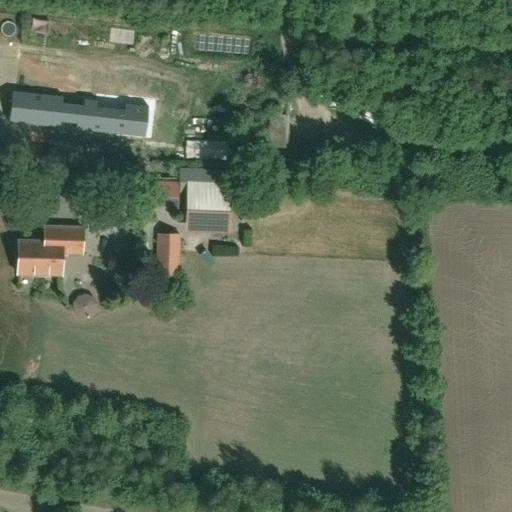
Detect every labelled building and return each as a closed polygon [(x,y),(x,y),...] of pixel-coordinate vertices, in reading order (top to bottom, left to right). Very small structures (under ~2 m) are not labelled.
[(14,92),(11,122),(59,128),(63,97),(14,92)] [(83,99),(80,130),(138,136),(142,105),(125,104),(124,110),(94,107),(95,101),(83,99)] [(175,205),(175,183),(135,182),(134,204),(175,205)] [(222,219),(222,191),(185,191),(185,218),(222,219)] [(81,254),(81,229),(44,228),(43,243),(17,242),(16,275),(60,275),(61,253),(81,254)] [(177,237),(159,236),(158,274),(176,275),(177,237)] [(96,307),(94,300),(88,295),(81,295),(75,300),(72,307),(75,314),(81,318),(88,318),(94,314),(96,307)]
